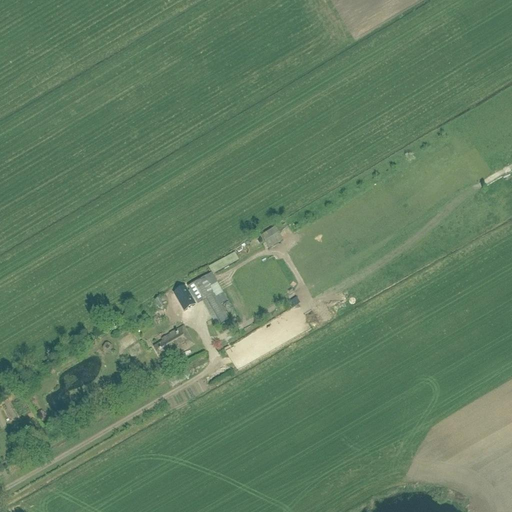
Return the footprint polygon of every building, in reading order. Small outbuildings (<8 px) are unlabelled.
[(275,229),(261,237),(269,250),(283,241),(275,229)] [(239,261),(235,253),(209,268),(213,276),(239,261)] [(213,276),(188,291),(196,305),(203,302),(218,327),(229,321),(221,306),(229,302),(213,276)] [(174,295),(185,312),(195,306),(185,289),(174,295)] [(177,354),(193,345),(183,328),(162,341),(163,343),(154,349),(161,360),(175,351),(177,354)]
